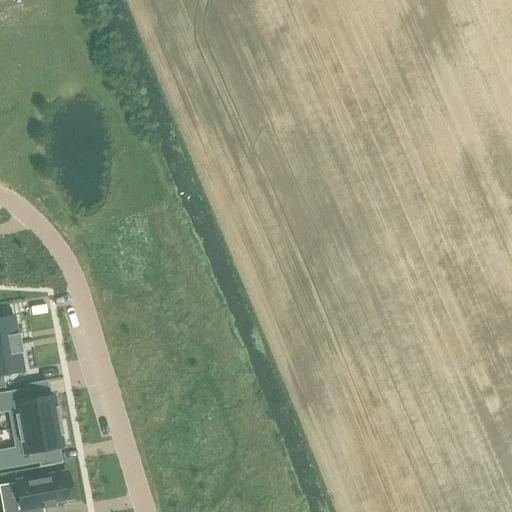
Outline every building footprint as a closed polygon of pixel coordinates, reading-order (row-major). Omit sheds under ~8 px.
[(0,346),(19,343),(14,315),(0,317),(0,346)] [(0,387),(4,387),(2,374),(24,370),(19,343),(0,346),(0,387)] [(25,388),(0,392),(0,412),(7,412),(11,429),(58,421),(56,408),(58,407),(58,406),(55,406),(53,395),(27,400),(25,388)] [(14,447),(0,449),(0,469),(38,463),(36,451),(63,446),(61,435),(63,435),(63,433),(60,434),(58,421),(11,429),(14,447)] [(20,504),(2,508),(2,511),(26,511),(42,508),(43,509),(44,508),(44,507),(53,506),(53,507),(55,506),(54,500),(71,497),(69,491),(71,491),(70,487),(69,487),(66,472),(16,481),(20,504)]
